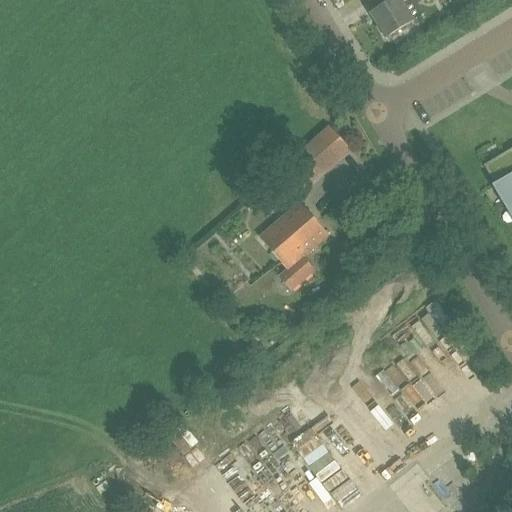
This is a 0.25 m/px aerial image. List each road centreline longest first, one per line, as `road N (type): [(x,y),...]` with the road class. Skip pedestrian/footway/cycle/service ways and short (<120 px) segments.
road 1 (residential): [(510,342),(376,110)]
road 2 (residential): [(376,110),(511,31)]
road 3 (residential): [(376,110),(307,0)]
